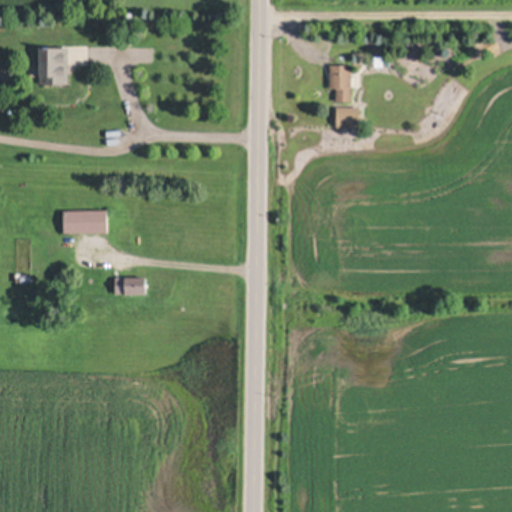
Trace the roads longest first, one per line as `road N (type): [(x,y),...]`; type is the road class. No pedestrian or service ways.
road 1 (tertiary): [(255,511),(262,0)]
road 2 (residential): [(262,18),(511,15)]
